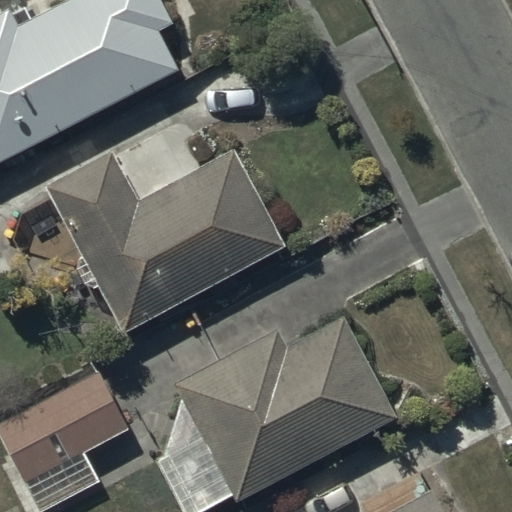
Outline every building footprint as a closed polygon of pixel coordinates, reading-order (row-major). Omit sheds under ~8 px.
[(0,0),(0,121),(171,30),(154,0),(0,0)] [(44,147),(115,288),(269,211),(220,114),(126,161),(104,117),(44,147)] [(174,329),(231,448),(385,374),(334,269),(277,296),(271,282),(174,329)] [(102,365),(0,412),(0,426),(39,510),(102,481),(84,443),(129,422),(102,365)] [(316,511),(455,511),(423,454),(316,511)]
